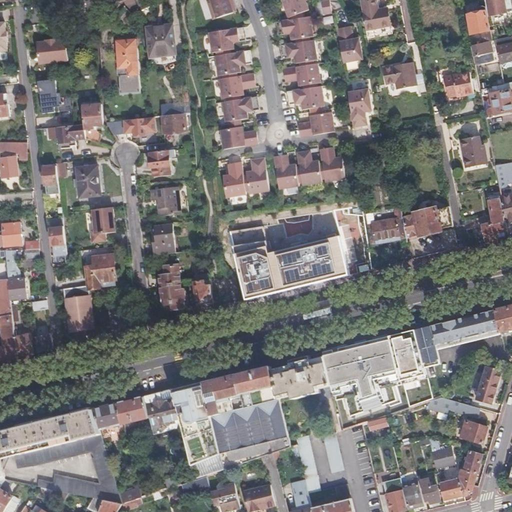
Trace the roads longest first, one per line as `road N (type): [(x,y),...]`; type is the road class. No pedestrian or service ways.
road 1 (primary): [(152,359),(511,272)]
road 2 (residential): [(17,15),(56,351),(67,379)]
road 3 (residential): [(126,154),(152,359)]
road 4 (residential): [(279,135),(265,35),(249,0)]
